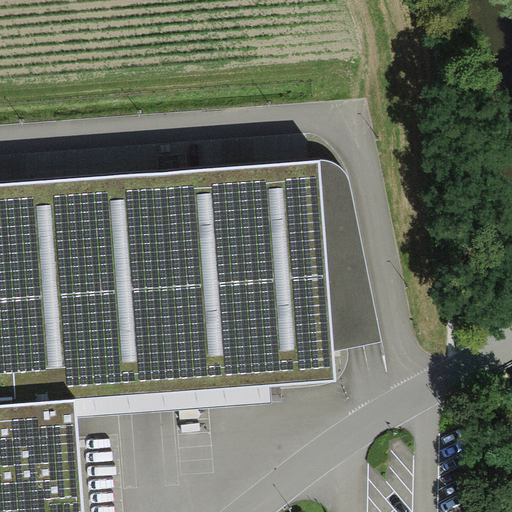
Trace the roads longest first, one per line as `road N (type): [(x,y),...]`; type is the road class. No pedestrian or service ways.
road 1 (residential): [(245,511),(419,389)]
road 2 (unclassified): [(426,511),(419,389)]
